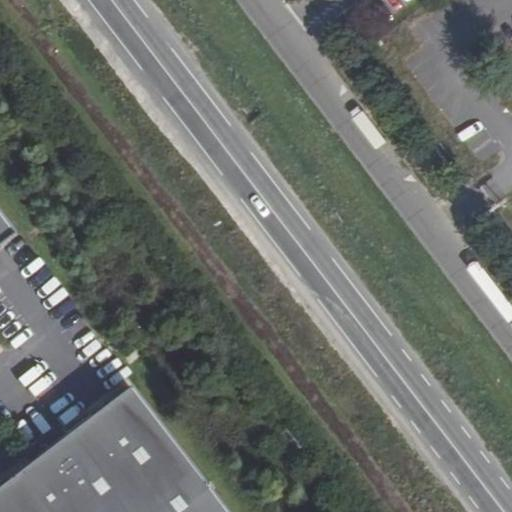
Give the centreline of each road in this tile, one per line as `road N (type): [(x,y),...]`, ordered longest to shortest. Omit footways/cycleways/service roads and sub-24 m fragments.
road 1 (primary): [(106,0),(500,511)]
road 2 (unclassified): [(511,329),(257,0)]
